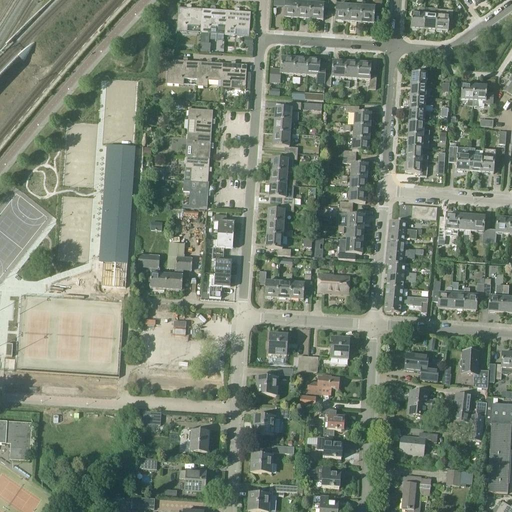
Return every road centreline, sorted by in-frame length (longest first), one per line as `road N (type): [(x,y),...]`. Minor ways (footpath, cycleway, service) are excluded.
road 1 (residential): [(260,38),(243,306)]
road 2 (residential): [(373,324),(366,511)]
road 3 (residential): [(394,46),(385,191)]
road 4 (residential): [(511,333),(373,324)]
road 5 (residential): [(394,46),(260,38)]
road 6 (residential): [(385,191),(373,324)]
road 7 (residential): [(373,324),(242,316)]
road 8 (residential): [(511,5),(449,48),(394,46)]
road 9 (residential): [(511,200),(385,191)]
